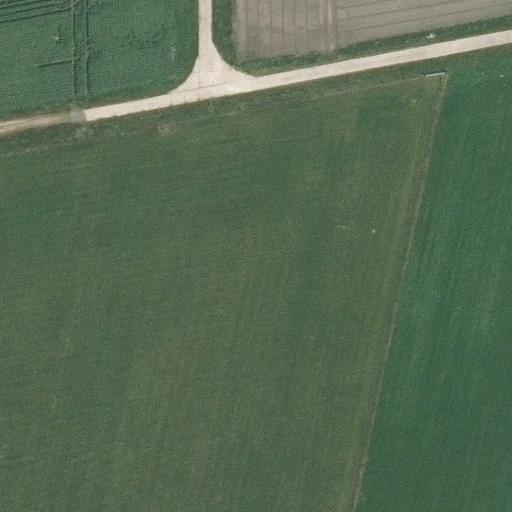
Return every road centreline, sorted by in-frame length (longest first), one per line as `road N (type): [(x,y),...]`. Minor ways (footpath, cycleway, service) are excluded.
road 1 (unclassified): [(511,37),(208,93)]
road 2 (track): [(205,0),(208,93),(0,129)]
